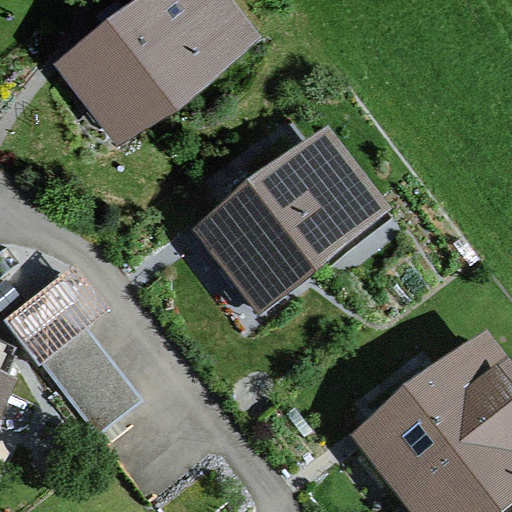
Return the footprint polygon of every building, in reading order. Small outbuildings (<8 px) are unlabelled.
[(212,0),(140,0),(71,54),(125,122),(239,33),(212,0)] [(318,150),(211,233),(263,300),(370,218),(318,150)] [(42,364),(97,435),(139,403),(84,332),(42,364)] [(368,437),(408,489),(511,408),(511,402),(475,354),(368,437)] [(486,511),(511,492),(511,408),(408,489),(426,511),(486,511)]
